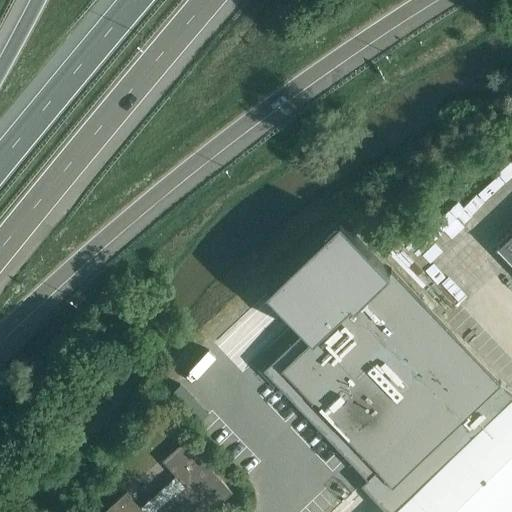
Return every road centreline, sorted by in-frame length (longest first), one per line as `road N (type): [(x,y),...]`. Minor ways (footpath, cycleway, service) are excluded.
road 1 (motorway): [(0,337),(142,208),(277,101),(430,0)]
road 2 (motorway): [(0,253),(212,0)]
road 3 (motorway): [(140,0),(0,166)]
